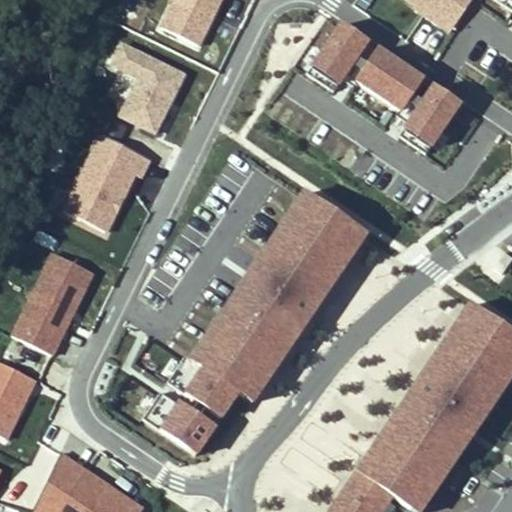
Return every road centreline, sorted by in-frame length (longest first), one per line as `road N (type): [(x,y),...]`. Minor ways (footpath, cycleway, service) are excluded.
road 1 (residential): [(265,0),(81,373),(78,400),(90,423),(173,474),(243,487)]
road 2 (residential): [(243,487),(255,454),(347,339),(511,209)]
road 3 (residential): [(511,122),(333,0)]
